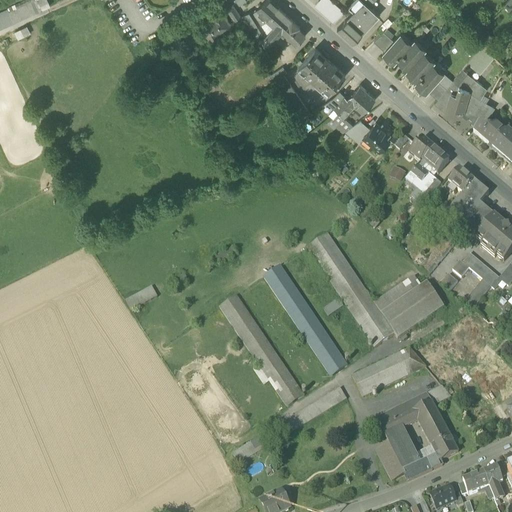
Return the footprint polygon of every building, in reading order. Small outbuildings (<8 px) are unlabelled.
[(0,28),(51,6),(48,0),(21,0),(0,9),(0,28)] [(266,0),(257,11),(268,21),(269,22),(274,16),(270,13),(276,6),(269,0),(266,0)] [(334,21),(340,15),(323,0),(319,0),(316,4),(334,21)] [(343,12),(329,0),(323,0),(340,15),(343,12)] [(357,0),(349,9),(353,13),(354,12),(355,13),(364,3),(365,2),(370,7),(372,5),(371,4),(375,0),(357,0)] [(337,30),(353,44),(355,42),(379,16),(370,7),(365,2),(364,3),(355,13),(354,12),(353,13),(348,18),(337,30)] [(455,2),(448,5),(450,11),(457,8),(455,2)] [(227,10),(237,24),(242,20),(233,6),(227,10)] [(267,48),(283,30),(292,20),(280,9),(276,6),(270,13),(274,16),(269,22),(274,27),(267,35),(262,40),(267,47),(267,48)] [(200,28),(212,45),(220,39),(218,37),(221,35),(232,27),(221,11),(212,16),(214,19),(200,28)] [(247,26),(249,30),(254,27),(259,22),(257,18),(256,17),(258,16),(255,13),(254,15),(252,11),(247,14),(252,22),(247,26)] [(261,25),(268,21),(257,11),(255,13),(258,16),(256,17),(257,18),(259,22),(261,25)] [(242,18),(247,26),(252,22),(247,14),(242,18)] [(299,27),(292,20),(283,30),(297,44),(299,42),(299,43),(301,41),(301,40),(305,36),(298,28),(299,27)] [(261,25),(259,22),(254,27),(249,30),(254,37),(259,34),(262,40),(267,35),(261,25)] [(14,32),(18,40),(31,34),(27,26),(14,32)] [(471,37),(463,30),(456,38),(463,45),(471,37)] [(488,30),(478,34),(481,42),(491,38),(488,30)] [(374,42),(384,51),(394,40),(384,32),(374,42)] [(398,59),(408,68),(422,53),(424,51),(424,50),(416,43),(418,41),(415,38),(412,42),(410,40),(408,42),(400,35),(402,33),(401,32),(394,40),(384,51),(383,52),(394,63),(398,59)] [(408,42),(410,40),(402,33),(400,35),(408,42)] [(426,48),(418,41),(416,43),(424,50),(426,48)] [(493,57),(482,46),(470,60),(479,67),(476,71),(479,74),(493,57)] [(298,68),(328,94),(345,76),(314,49),(298,68)] [(432,58),(424,51),(422,53),(431,60),(432,58)] [(431,60),(422,53),(408,68),(406,71),(417,80),(415,82),(426,93),(428,91),(437,81),(444,73),(444,72),(443,72),(441,74),(434,67),(435,64),(433,63),(435,60),(432,58),(431,60)] [(467,63),(476,71),(479,67),(470,60),(467,63)] [(443,72),(435,64),(434,67),(441,74),(443,72)] [(453,81),(446,89),(444,92),(451,96),(454,86),(469,91),(469,93),(480,100),(480,99),(483,95),(487,89),(462,70),(453,81)] [(453,81),(444,73),(437,81),(446,89),(453,81)] [(296,116),(301,122),(311,115),(284,76),(273,83),(296,116)] [(428,91),(438,100),(444,92),(446,89),(437,81),(428,91)] [(347,99),(351,103),(358,97),(359,98),(366,91),(359,85),(347,99)] [(454,86),(451,96),(446,113),(461,118),(469,93),(469,91),(454,86)] [(333,109),(339,102),(345,96),(339,91),(333,99),(320,108),(328,115),(333,109)] [(375,99),(366,91),(359,98),(358,97),(351,103),(354,105),(352,107),(356,110),(357,109),(362,113),(367,107),(375,99)] [(444,92),(438,100),(435,103),(446,113),(451,96),(444,92)] [(480,100),(469,93),(461,118),(467,119),(473,124),(476,121),(486,103),(480,99),(480,100)] [(489,98),(483,95),(480,99),(486,103),(489,98)] [(347,99),(345,96),(339,102),(344,106),(349,111),(352,107),(354,105),(351,103),(347,99)] [(339,102),(333,109),(328,115),(333,120),(338,114),(343,118),(343,117),(349,111),(344,106),(339,102)] [(494,108),(486,103),(476,121),(473,124),(472,127),(476,130),(487,117),(494,108)] [(333,120),(345,131),(353,125),(343,117),(343,118),(338,114),(333,120)] [(473,133),(492,150),(506,133),(500,128),(498,130),(486,120),(488,118),(487,117),(476,130),(473,133)] [(498,130),(500,128),(488,118),(486,120),(498,130)] [(346,132),(359,143),(363,137),(370,129),(360,121),(346,132)] [(363,137),(380,151),(392,137),(385,130),(386,129),(382,125),(380,127),(376,123),(370,129),(363,137)] [(511,135),(507,131),(506,133),(492,150),(511,166),(511,135)] [(394,147),(400,151),(408,141),(403,136),(394,147)] [(414,159),(420,164),(421,162),(433,149),(421,139),(409,153),(414,158),(414,159)] [(433,149),(421,162),(432,171),(437,175),(448,162),(433,149)] [(417,181),(416,181),(421,184),(428,176),(432,171),(421,162),(420,164),(410,175),(417,181)] [(401,183),(406,172),(394,167),(389,177),(401,183)] [(462,196),(463,196),(474,183),(459,171),(448,184),(462,196)] [(405,181),(412,187),(416,181),(417,181),(410,175),(405,181)] [(436,182),(428,176),(421,184),(416,181),(412,187),(416,191),(424,197),(436,182)] [(424,197),(428,201),(433,194),(440,186),(436,182),(424,197)] [(468,234),(475,240),(476,239),(493,217),(480,206),(489,195),(474,183),(463,196),(462,196),(446,216),(466,233),(465,234),(467,235),(468,234)] [(419,203),(424,197),(416,191),(411,197),(419,203)] [(503,262),(511,252),(511,233),(493,217),(476,239),(477,237),(484,242),(482,244),(480,247),(481,247),(482,245),(496,256),(494,259),(495,259),(497,257),(498,255),(505,260),(503,262)] [(375,349),(395,336),(381,315),(375,305),(360,284),(328,236),(314,246),(308,249),(375,349)] [(420,269),(429,276),(457,244),(447,236),(420,269)] [(211,260),(215,267),(236,256),(232,249),(211,260)] [(469,270),(482,282),(491,289),(499,280),(469,255),(462,264),(460,262),(452,271),(461,279),(469,270)] [(511,267),(510,266),(499,280),(491,289),(494,291),(502,282),(508,288),(511,283),(511,267)] [(264,279),(331,379),(347,368),(280,268),(265,278),(264,279)] [(170,282),(173,289),(187,282),(184,275),(170,282)] [(440,286),(449,293),(457,283),(449,276),(440,286)] [(418,277),(375,305),(381,315),(425,286),(418,277)] [(472,312),(491,289),(482,282),(463,304),(472,312)] [(425,286),(381,315),(395,336),(398,340),(445,309),(428,284),(425,286)] [(125,301),(130,311),(157,298),(152,287),(125,301)] [(269,383),(287,409),(303,397),(236,298),(220,309),(269,383)] [(323,311),(328,318),(343,308),(338,301),(323,311)] [(495,363),(499,360),(488,348),(479,357),(493,372),(498,366),(495,363)] [(352,377),(355,384),(413,357),(409,350),(352,377)] [(414,357),(413,357),(355,384),(362,399),(425,370),(414,357)] [(511,378),(498,366),(486,380),(506,399),(511,392),(511,378)] [(440,387),(427,394),(415,400),(419,409),(431,402),(433,406),(449,398),(440,387)] [(275,429),(282,440),(346,400),(340,390),(275,429)] [(380,428),(395,420),(413,412),(419,409),(415,400),(376,420),(380,428)] [(418,421),(426,437),(437,431),(435,428),(442,424),(433,406),(431,402),(419,409),(413,412),(418,421)] [(403,429),(418,421),(413,412),(395,420),(400,430),(403,429)] [(380,428),(385,438),(400,430),(395,420),(380,428)] [(438,431),(443,441),(449,437),(442,424),(435,428),(437,431),(438,431)] [(406,435),(403,429),(400,430),(385,438),(388,444),(406,435)] [(438,431),(437,431),(426,437),(431,447),(443,441),(438,431)] [(407,482),(425,473),(421,465),(416,454),(406,435),(388,444),(389,445),(403,474),(407,481),(407,482)] [(457,453),(449,437),(443,441),(431,447),(436,457),(439,463),(440,462),(457,453)] [(232,456),(238,466),(264,450),(258,440),(232,456)] [(393,480),(403,474),(389,445),(378,450),(393,480)] [(436,457),(431,447),(416,454),(421,465),(430,461),(436,457)] [(436,457),(430,461),(434,469),(442,466),(440,462),(439,463),(436,457)] [(425,473),(434,469),(430,461),(421,465),(425,473)] [(502,466),(506,476),(509,474),(506,467),(507,466),(505,463),(501,465),(502,466)] [(497,467),(501,478),(506,476),(502,466),(497,467)] [(483,472),(489,488),(493,486),(498,484),(503,482),(501,478),(497,467),(483,472)] [(477,493),(489,488),(483,472),(463,480),(464,483),(467,494),(468,496),(477,493)] [(458,485),(462,496),(467,494),(464,483),(458,485)] [(498,484),(493,486),(495,490),(497,492),(500,498),(494,500),(495,503),(505,500),(498,484)] [(495,490),(493,486),(489,488),(494,500),(500,498),(497,492),(495,490)] [(430,495),(436,510),(455,502),(456,502),(451,491),(449,487),(430,495)] [(489,488),(477,493),(478,496),(485,493),(488,502),(493,499),(489,488)] [(455,502),(457,508),(463,505),(456,489),(451,491),(456,502),(455,502)] [(261,502),(265,511),(284,511),(291,509),(282,491),(261,502)]
